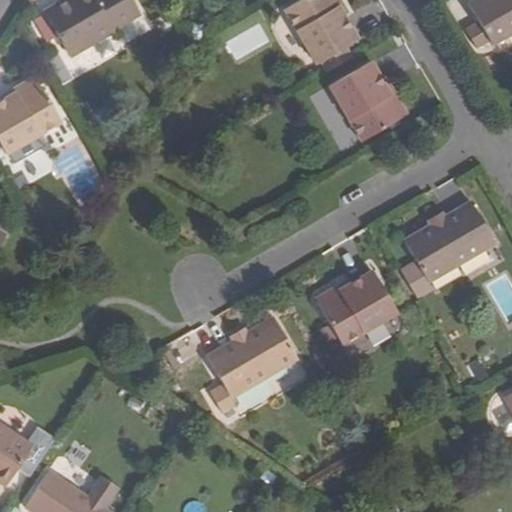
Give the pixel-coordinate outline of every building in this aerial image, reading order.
[(64,0),(45,11),(70,57),(115,31),(113,29),(141,13),(132,0),(64,0)] [(340,0),(299,0),(286,8),(318,64),(322,61),(328,71),(353,57),(347,46),(359,39),(345,15),(349,14),(340,0)] [(478,22),(466,29),(477,48),(490,40),(493,45),(511,33),(511,0),(475,0),(468,4),(478,22)] [(371,62),(331,85),(363,140),(407,115),(389,83),(385,86),(371,62)] [(6,99),(0,102),(0,142),(6,153),(61,122),(36,78),(4,96),(6,99)] [(79,145),(56,157),(75,198),(99,187),(79,145)] [(430,226),(405,241),(417,263),(428,280),(495,244),(471,202),(446,217),(443,212),(427,220),(430,226)] [(428,280),(417,263),(402,271),(416,296),(432,288),(428,280)] [(346,283),(315,300),(341,343),(397,312),(373,271),(348,286),(346,283)] [(232,343),(208,357),(223,384),(211,393),(221,409),(234,402),(231,397),(299,360),(275,318),(248,333),(245,328),(229,337),(232,343)] [(236,406),(234,402),(221,409),(223,413),(236,406)] [(0,483),(6,488),(32,448),(0,427),(0,483)] [(88,498),(48,472),(25,509),(29,511),(103,511),(106,509),(88,498)] [(101,477),(88,498),(106,509),(119,488),(101,477)]
